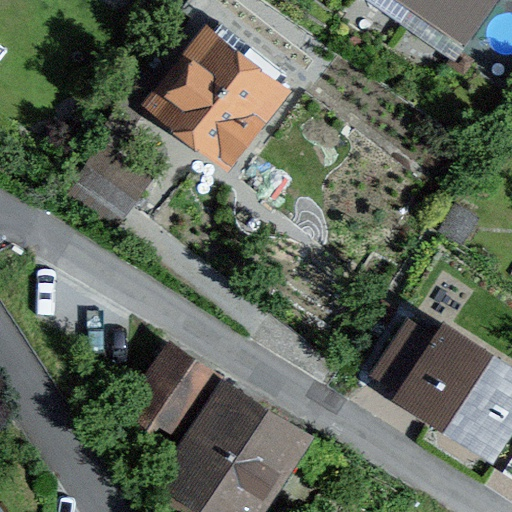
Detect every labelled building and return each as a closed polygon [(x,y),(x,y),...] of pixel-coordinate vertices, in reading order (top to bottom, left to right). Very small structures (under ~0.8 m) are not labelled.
[(205,0),(217,8),(222,0),(205,0)] [(423,0),(391,0),(413,15),(423,0)] [(498,0),(423,0),(413,15),(465,50),(498,0)] [(291,91),(204,27),(142,110),(229,175),(291,91)] [(0,61),(10,48),(0,41),(0,61)] [(82,199),(123,225),(156,175),(100,138),(73,180),(88,190),(82,199)] [(455,203),(437,233),(462,248),(480,219),(455,203)] [(390,324),(398,309),(380,299),(371,314),(390,324)] [(511,424),(511,372),(443,329),(437,338),(410,321),(377,373),(497,448),(511,424)] [(219,374),(168,341),(125,406),(176,439),(219,374)] [(267,511),(314,439),(221,380),(154,485),(195,511),(267,511)]
